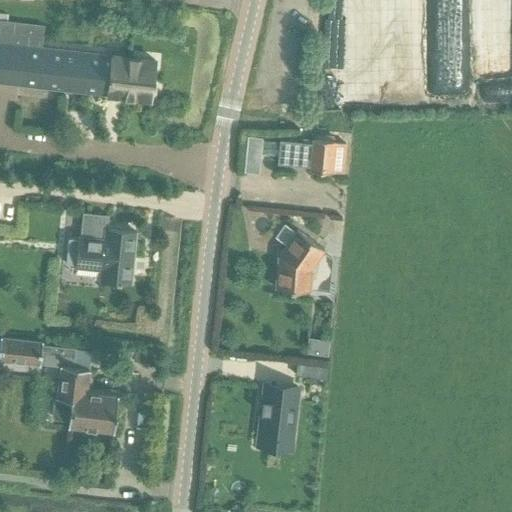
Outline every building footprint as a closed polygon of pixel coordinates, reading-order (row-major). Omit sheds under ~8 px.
[(0,82),(149,100),(150,97),(155,93),(156,86),(152,81),(154,61),(41,47),(43,27),(7,23),(8,15),(0,13),(0,82)] [(247,135),(244,167),(257,168),(260,137),(247,135)] [(279,140),(277,163),(310,166),(309,170),(330,172),(331,171),(342,172),(345,142),(334,141),(334,140),(333,140),(314,138),(313,138),(312,143),(279,140)] [(108,216),(83,213),(80,237),(78,237),(78,239),(68,238),(65,266),(101,270),(100,280),(129,283),(135,232),(106,229),(108,216)] [(275,286),(275,287),(308,291),(308,289),(309,282),(328,284),(331,257),(321,251),(323,249),(324,248),(296,229),(296,230),(278,255),(275,286)] [(0,359),(40,364),(40,362),(60,365),(56,398),(53,400),(51,415),(54,418),(68,419),(67,425),(113,430),(116,402),(117,394),(85,391),(88,368),(72,366),(73,348),(42,345),(42,341),(0,336),(0,359)] [(327,345),(307,343),(306,352),(326,354),(327,345)] [(297,363),(296,375),(326,378),(327,366),(297,363)] [(264,383),(258,436),(292,440),(298,387),(264,383)]
